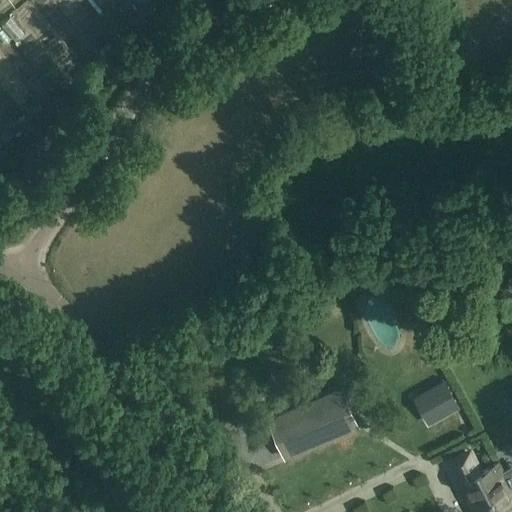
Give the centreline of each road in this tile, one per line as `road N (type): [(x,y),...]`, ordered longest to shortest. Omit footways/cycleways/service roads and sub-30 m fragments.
road 1 (tertiary): [(17,270),(164,69),(270,0)]
road 2 (tertiary): [(203,511),(61,310),(17,270)]
